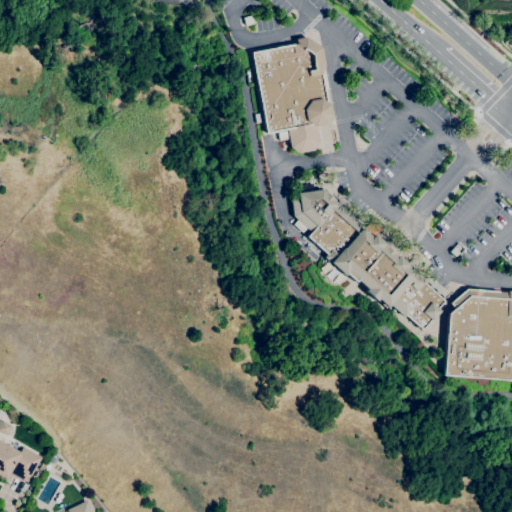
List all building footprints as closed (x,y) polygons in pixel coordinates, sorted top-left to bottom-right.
[(244,26),(242,18),(250,15),(253,23),(244,26)] [(328,105),(330,115),(324,124),(314,126),(317,142),(312,150),(297,153),(288,147),(287,139),(278,141),(276,132),(285,130),(285,129),(265,133),(250,53),(292,45),(292,44),(295,44),(294,39),(305,37),(320,47),(323,66),(319,67),(320,72),(321,71),(325,89),(323,89),(326,103),(328,105)] [(292,216),(289,198),(297,197),(296,193),(298,193),(297,185),(311,183),(312,191),(320,189),(324,192),(333,200),(332,200),(336,204),(371,235),(372,234),(382,243),(381,244),(395,256),(395,255),(405,264),(405,265),(414,274),(423,281),(421,282),(442,301),(436,308),(439,311),(430,321),(429,320),(420,330),(404,315),(402,317),(388,304),(385,307),(376,299),(374,301),(363,291),(365,289),(355,280),(353,282),(344,273),(342,275),(328,262),(322,257),(325,254),(305,236),(309,232),(305,228),(301,233),(292,225),(296,220),(292,216)] [(446,314),(452,308),(448,303),(465,289),(498,292),(506,293),(506,291),(511,291),(511,380),(441,375),(446,314)] [(5,435),(0,432),(0,422),(1,421),(10,426),(5,435)] [(26,482),(9,472),(4,481),(0,478),(0,437),(3,439),(1,442),(18,452),(22,447),(40,458),(26,482)] [(66,511),(65,510),(85,500),(90,511),(66,511)]
